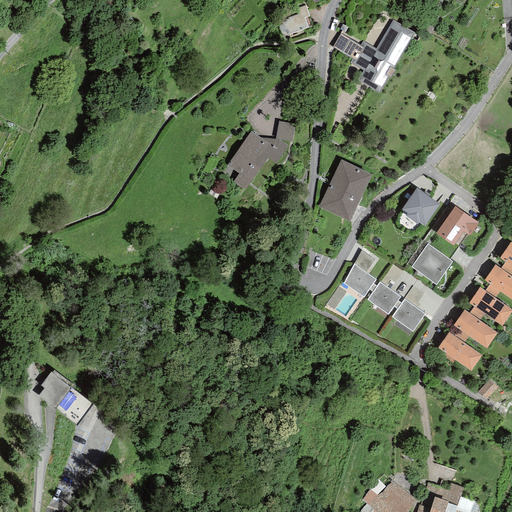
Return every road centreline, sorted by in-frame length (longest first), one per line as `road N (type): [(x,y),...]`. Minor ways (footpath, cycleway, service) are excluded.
road 1 (residential): [(338,0),(326,32),(314,179),(286,275),(290,289),(318,293),(381,205),(425,167)]
road 2 (residential): [(29,511),(36,420),(28,338),(25,316),(0,291)]
road 3 (residential): [(425,167),(511,58)]
